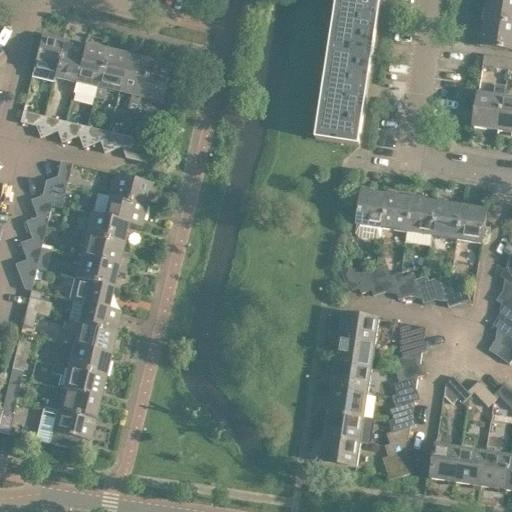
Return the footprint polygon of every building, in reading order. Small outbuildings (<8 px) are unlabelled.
[(372,48),(374,35),(379,0),(335,0),(329,41),(372,48)] [(511,0),(485,0),(483,19),(511,23),(511,0)] [(511,23),(483,19),(479,44),(511,49),(511,23)] [(39,32),(30,71),(29,75),(51,81),(52,77),(61,38),(39,32)] [(52,77),(73,82),(82,43),(61,38),(52,77)] [(358,145),(359,132),(372,48),(329,41),(315,138),(358,145)] [(92,96),(94,87),(103,48),(82,43),(73,82),(71,91),(92,96)] [(115,92),(125,53),(103,48),(94,87),(92,96),(91,98),(101,100),(103,89),(115,92)] [(134,109),(137,97),(146,58),(125,53),(115,92),(128,95),(125,106),(134,109)] [(483,53),(481,65),(506,69),(508,57),(483,53)] [(146,58),(137,97),(159,102),(168,63),(146,58)] [(476,90),(471,126),(497,129),(502,94),(503,87),(494,85),(492,92),(476,90)] [(497,129),(511,131),(511,95),(502,94),(497,129)] [(32,124),(41,122),(42,116),(32,113),(35,100),(23,98),(20,110),(17,121),(32,124)] [(37,136),(53,130),(62,127),(64,121),(42,116),(41,122),(32,124),(37,136)] [(57,142),(75,135),(83,132),(85,126),(64,121),(62,127),(53,130),(57,142)] [(79,146),(96,140),(105,137),(106,131),(85,126),(83,132),(75,135),(79,146)] [(100,151),(117,144),(126,142),(127,136),(106,131),(105,137),(96,140),(100,151)] [(121,156),(143,161),(148,141),(127,136),(126,142),(117,144),(121,156)] [(57,160),(53,175),(56,183),(62,184),(68,162),(57,160)] [(104,194),(144,204),(149,182),(110,172),(104,194)] [(43,179),(39,194),(41,202),(47,203),(57,206),(62,184),(56,183),(53,175),(43,179)] [(361,189),(355,224),(354,234),(356,238),(374,240),(379,236),(381,228),(386,193),(361,189)] [(381,228),(397,230),(405,232),(411,197),(386,193),(381,228)] [(27,198),(33,215),(36,223),(42,225),(47,203),(41,202),(39,194),(27,198)] [(86,213),(139,225),(144,204),(104,194),(99,215),(86,212),(86,213)] [(405,232),(418,234),(430,236),(436,201),(411,197),(405,232)] [(430,236),(439,237),(455,240),(461,205),(436,201),(430,236)] [(486,209),(465,205),(461,205),(455,240),(481,243),(486,209)] [(81,234),(121,243),(125,223),(139,227),(139,225),(86,213),(81,234)] [(22,219),(28,238),(31,244),(37,246),(42,225),(36,223),(33,215),(22,219)] [(511,230),(509,229),(508,240),(501,250),(506,253),(511,257),(511,230)] [(76,255),(116,265),(121,243),(81,234),(76,255)] [(17,242),(23,259),(25,266),(32,267),(37,246),(31,244),(28,238),(17,242)] [(511,257),(506,253),(504,265),(497,275),(502,278),(511,284),(511,257)] [(71,277),(110,286),(116,265),(76,255),(71,277)] [(21,287),(27,289),(32,267),(25,266),(23,259),(12,263),(21,287)] [(369,289),(364,271),(361,264),(351,268),(350,264),(338,267),(346,291),(358,287),(359,292),(369,289)] [(395,293),(389,275),(385,264),(375,267),(364,271),(369,289),(371,295),(383,291),(395,293)] [(413,279),(411,273),(401,276),(400,272),(389,275),(395,293),(396,298),(408,295),(419,297),(413,279)] [(427,280),(425,275),(413,279),(419,297),(421,302),(433,299),(444,300),(438,283),(436,277),(427,280)] [(66,298),(118,311),(119,309),(106,306),(110,286),(71,277),(66,298)] [(511,284),(502,278),(500,290),(494,299),(498,302),(511,312),(511,284)] [(450,279),(438,283),(444,300),(446,307),(458,303),(471,305),(462,280),(451,284),(450,279)] [(33,313),(45,316),(49,301),(25,296),(21,310),(33,313)] [(74,323),(113,332),(118,311),(66,298),(65,299),(70,300),(65,321),(74,323)] [(511,335),(511,312),(498,302),(496,315),(489,324),(494,327),(510,338),(511,335)] [(21,310),(18,323),(29,326),(33,313),(21,310)] [(338,338),(373,343),(377,318),(342,313),(338,338)] [(69,344),(108,353),(113,332),(74,323),(69,344)] [(398,335),(402,345),(397,346),(400,357),(419,351),(424,349),(420,338),(423,326),(398,335)] [(494,327),(492,339),(485,349),(507,363),(511,354),(511,352),(508,350),(511,344),(511,339),(510,338),(494,327)] [(11,353),(22,355),(26,341),(14,338),(11,353)] [(334,362),(369,368),(373,343),(338,338),(334,362)] [(63,365),(103,375),(108,353),(69,344),(63,365)] [(395,359),(398,369),(394,370),(397,381),(416,376),(421,374),(418,363),(419,351),(400,357),(395,359)] [(11,353),(8,366),(19,369),(22,355),(11,353)] [(330,387),(366,392),(369,368),(334,362),(330,387)] [(58,387),(98,396),(103,375),(63,365),(58,387)] [(460,402),(469,394),(451,375),(443,384),(460,402)] [(390,395),(393,406),(412,400),(417,399),(414,387),(416,376),(397,381),(391,383),(394,394),(390,395)] [(477,379),(469,388),(486,406),(491,401),(495,397),(477,379)] [(4,380),(0,395),(12,398),(16,383),(4,380)] [(511,409),(511,392),(502,383),(494,391),(511,410),(511,409)] [(53,408),(93,418),(98,396),(58,387),(53,408)] [(327,412),(362,417),(366,392),(330,387),(327,412)] [(0,395),(0,396),(0,409),(9,412),(12,398),(0,395)] [(495,397),(491,401),(497,407),(501,403),(495,397)] [(386,420),(390,432),(408,426),(414,424),(410,412),(412,400),(393,406),(387,408),(391,418),(386,420)] [(87,440),(93,418),(53,408),(53,409),(40,406),(32,439),(77,450),(79,438),(87,440)] [(323,436),(358,441),(362,417),(327,412),(323,436)] [(410,448),(406,437),(408,426),(390,432),(384,433),(387,443),(382,444),(386,456),(404,450),(410,448)] [(319,461),(354,467),(358,441),(323,436),(319,461)] [(433,444),(428,478),(454,482),(459,448),(433,444)] [(454,482),(479,486),(484,451),(459,448),(454,482)] [(404,450),(386,456),(380,458),(383,468),(387,479),(404,473),(411,471),(407,460),(404,450)] [(479,486),(504,490),(509,455),(484,451),(479,486)]
